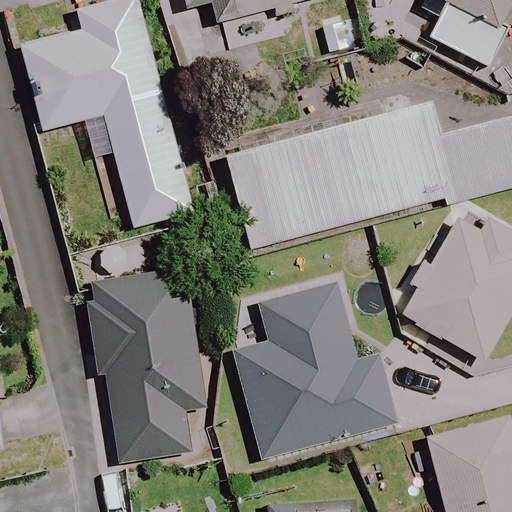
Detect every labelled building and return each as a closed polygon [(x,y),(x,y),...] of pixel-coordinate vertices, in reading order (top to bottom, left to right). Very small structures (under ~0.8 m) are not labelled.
[(117,0),(70,13),(75,32),(16,48),(39,134),(98,118),(129,230),(191,213),(132,0),(117,0)] [(177,0),(182,13),(201,7),(208,30),(220,27),(305,0),(177,0)] [(424,41),(484,71),(511,14),(511,0),(420,0),(415,11),(435,21),(424,41)] [(221,159),(246,252),(439,201),(441,208),(511,189),(511,115),(436,135),(428,105),(221,159)] [(511,237),(481,220),(475,232),(455,221),(429,267),(421,262),(409,283),(415,286),(396,318),(479,365),(511,307),(511,237)] [(183,294),(162,298),(156,270),(80,284),(115,468),(183,455),(180,441),(210,436),(183,294)] [(454,405),(442,364),(369,387),(381,427),(454,405)] [(511,511),(511,458),(502,420),(420,442),(438,511),(511,511)]
